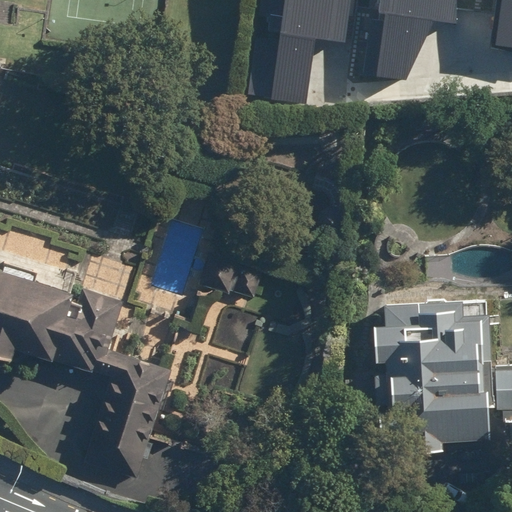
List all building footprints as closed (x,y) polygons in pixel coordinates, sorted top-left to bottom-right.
[(256,29),(248,89),(309,97),(319,27),(346,30),(350,0),(259,0),(258,13),(271,15),(268,31),(256,29)] [(378,0),(366,67),(380,67),(379,70),(409,71),(435,9),(459,12),(458,0),(378,0)] [(511,0),(492,0),(487,49),(511,51),(511,0)] [(89,283),(87,289),(0,261),(0,350),(24,358),(27,349),(114,376),(88,460),(144,477),(179,364),(120,345),(135,297),(89,283)] [(470,296),(390,298),(391,321),(384,321),(385,359),(392,358),(393,403),(424,402),(425,448),(453,448),(453,438),(501,437),(500,384),(493,385),(491,313),(471,313),(470,296)] [(511,366),(504,366),(503,405),(511,405),(511,366)]
